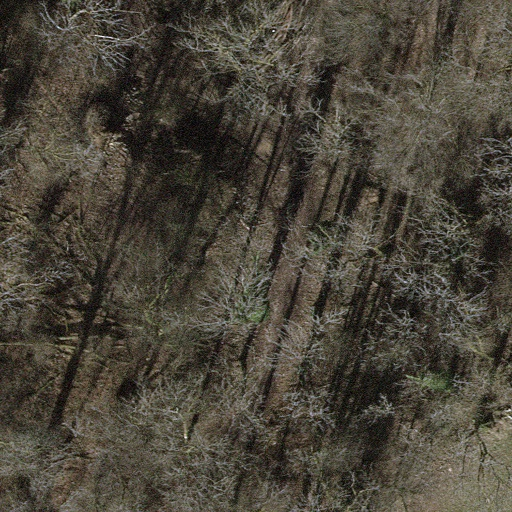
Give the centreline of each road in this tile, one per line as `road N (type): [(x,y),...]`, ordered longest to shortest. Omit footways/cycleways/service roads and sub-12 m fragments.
road 1 (track): [(325,0),(305,105),(191,511)]
road 2 (track): [(128,0),(130,22),(165,69),(305,105)]
